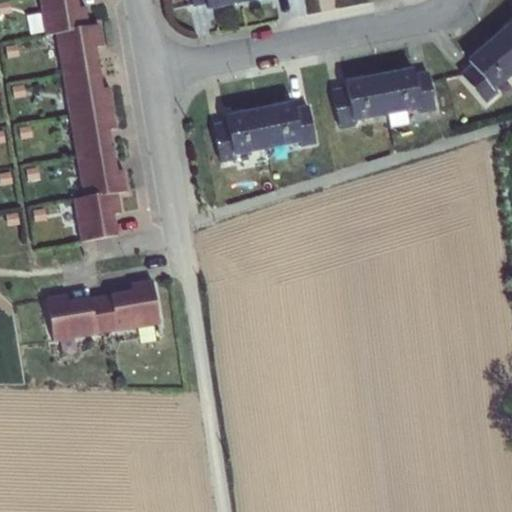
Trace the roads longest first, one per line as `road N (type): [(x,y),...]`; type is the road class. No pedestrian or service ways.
road 1 (unclassified): [(180,223),(511,129)]
road 2 (residential): [(155,71),(388,29),(430,14),(443,0)]
road 3 (unclassified): [(228,511),(188,272)]
road 4 (residential): [(155,71),(180,223)]
